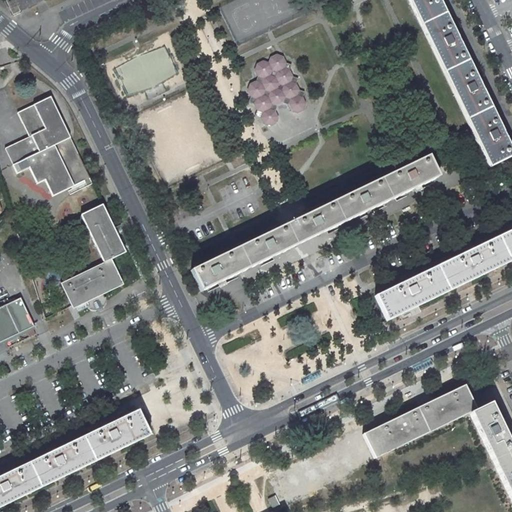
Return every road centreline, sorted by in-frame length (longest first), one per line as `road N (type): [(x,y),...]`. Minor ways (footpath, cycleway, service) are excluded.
road 1 (residential): [(197,339),(511,186)]
road 2 (tertiary): [(489,304),(237,426)]
road 3 (tertiary): [(244,440),(496,319)]
road 4 (residential): [(180,301),(80,94),(47,62)]
road 5 (residential): [(0,384),(180,301)]
